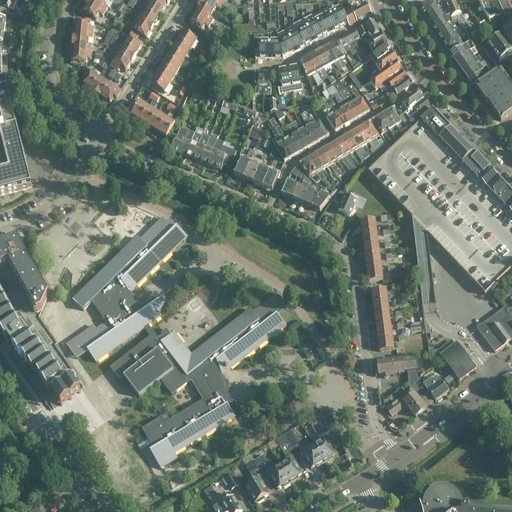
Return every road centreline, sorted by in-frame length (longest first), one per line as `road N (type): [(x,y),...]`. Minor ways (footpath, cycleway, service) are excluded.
road 1 (residential): [(394,456),(370,390),(346,257),(330,237),(106,134)]
road 2 (residential): [(391,7),(433,78),(511,163)]
road 3 (unknown): [(11,225),(40,287),(49,384)]
road 4 (residential): [(68,0),(55,38),(55,81),(87,124),(106,134)]
road 5 (residential): [(106,134),(186,0)]
road 6 (residential): [(252,70),(275,69),(391,7)]
road 7 (secondary): [(87,485),(0,359)]
road 8 (residential): [(106,134),(45,209),(0,230)]
road 9 (tertiary): [(394,456),(511,369)]
road 10 (secondary): [(0,384),(74,493)]
